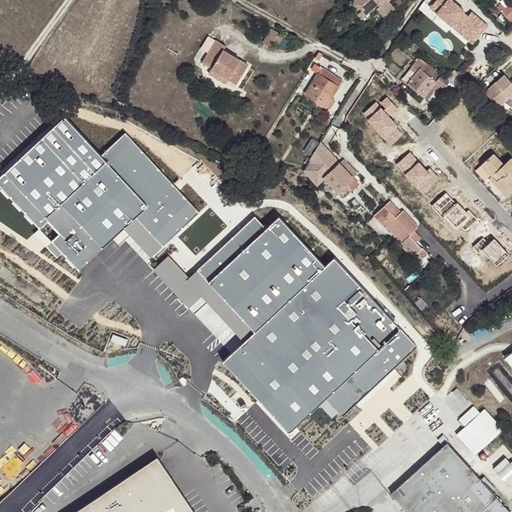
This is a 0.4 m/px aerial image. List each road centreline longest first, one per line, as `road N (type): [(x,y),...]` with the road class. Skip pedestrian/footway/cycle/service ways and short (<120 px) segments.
road 1 (unclassified): [(276,511),(227,447),(153,396)]
road 2 (unclassified): [(127,403),(8,511)]
road 3 (track): [(368,75),(236,0)]
road 4 (unclassified): [(121,386),(0,318)]
